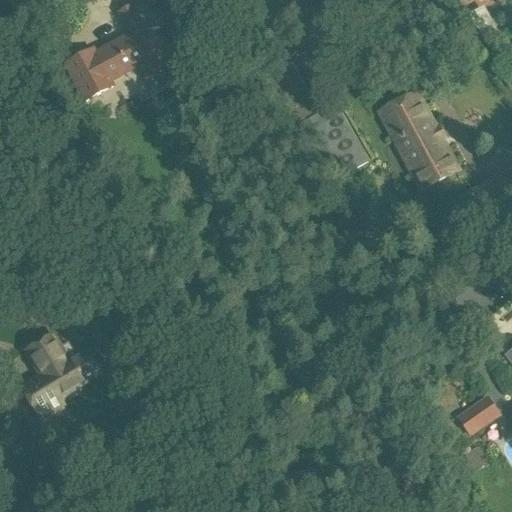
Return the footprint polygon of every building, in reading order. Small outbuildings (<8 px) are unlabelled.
[(163,0),(150,0),(145,8),(166,23),(176,9),(163,0)] [(92,50),(65,66),(86,102),(113,87),(111,84),(139,68),(154,95),(169,87),(162,73),(167,70),(161,61),(165,59),(147,27),(143,29),(131,7),(119,15),(130,34),(94,54),(92,50)] [(485,12),(470,20),(483,44),(497,36),(485,12)] [(282,49),(248,66),(258,86),(268,80),(292,65),(282,49)] [(195,55),(179,63),(188,80),(204,72),(195,55)] [(292,65),(268,80),(296,130),(321,116),(292,65)] [(418,97),(382,116),(421,190),(457,170),(418,97)] [(338,106),(321,116),(296,130),(295,131),(327,186),(370,161),(338,106)] [(511,194),(501,176),(452,204),(467,230),(511,203),(511,194)] [(511,208),(472,233),(487,258),(511,243),(511,208)] [(79,387),(103,373),(89,351),(70,363),(53,336),(34,348),(39,356),(32,361),(41,377),(22,388),(37,413),(39,412),(44,421),(65,408),(61,402),(80,390),(79,387)] [(482,443),(511,418),(511,416),(498,399),(467,424),(482,443)] [(33,511),(0,456),(0,484),(15,511),(33,511)]
